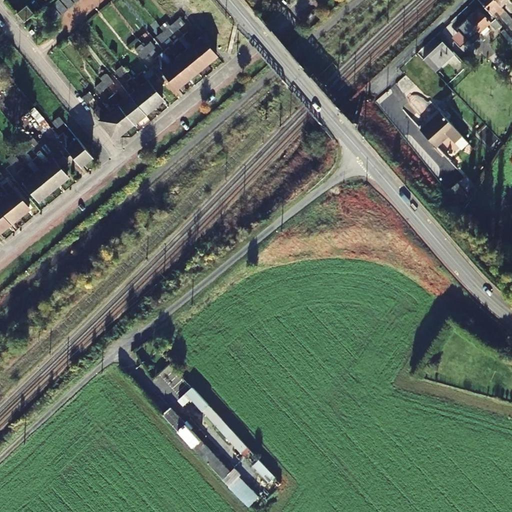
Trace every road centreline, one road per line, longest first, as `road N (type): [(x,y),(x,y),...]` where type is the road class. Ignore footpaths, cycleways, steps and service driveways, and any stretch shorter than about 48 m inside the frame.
road 1 (residential): [(0,459),(87,377),(364,155)]
road 2 (unclassified): [(121,161),(314,0)]
road 3 (tertiary): [(364,155),(511,312)]
road 4 (tertiary): [(230,0),(364,155)]
road 5 (residential): [(0,10),(121,161)]
road 6 (unclassified): [(0,264),(121,161)]
road 7 (residential): [(364,94),(466,0)]
